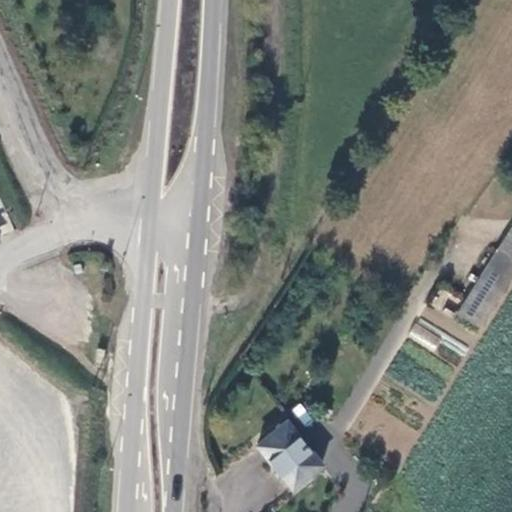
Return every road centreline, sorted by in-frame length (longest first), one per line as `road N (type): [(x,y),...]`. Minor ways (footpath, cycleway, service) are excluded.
road 1 (secondary): [(175,229),(150,511)]
road 2 (unclassified): [(0,59),(47,167),(85,204),(175,229)]
road 3 (secondary): [(186,0),(175,229)]
